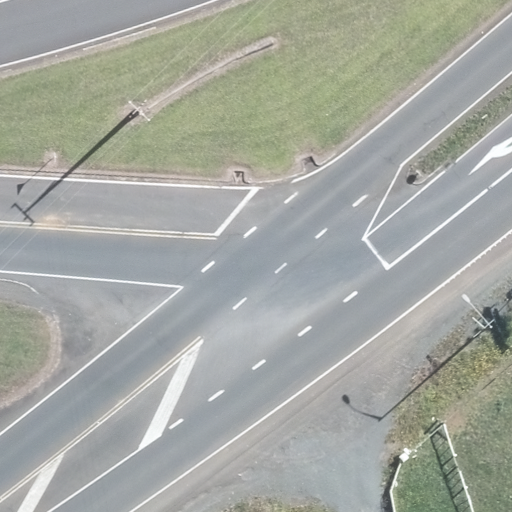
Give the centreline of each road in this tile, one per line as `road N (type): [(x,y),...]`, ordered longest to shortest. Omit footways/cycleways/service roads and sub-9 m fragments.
road 1 (secondary): [(343,247),(0,511)]
road 2 (tertiary): [(0,229),(343,247)]
road 3 (secondary): [(343,247),(450,109),(511,54)]
road 4 (secondary): [(511,153),(343,247)]
road 5 (tertiary): [(0,35),(132,0)]
